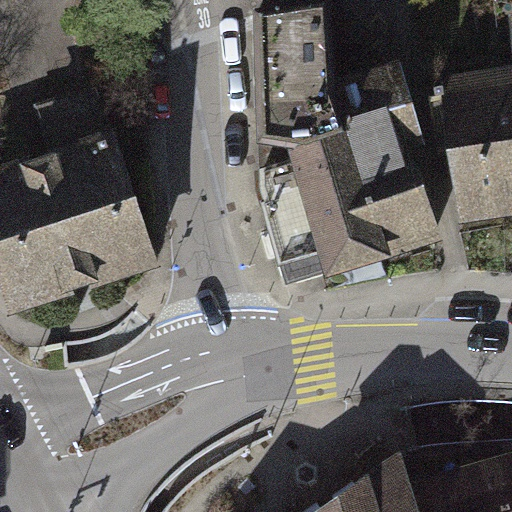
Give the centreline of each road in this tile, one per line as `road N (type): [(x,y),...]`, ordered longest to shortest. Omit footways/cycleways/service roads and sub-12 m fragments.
road 1 (residential): [(194,0),(210,292),(230,379)]
road 2 (residential): [(511,352),(405,351),(230,379)]
road 3 (residential): [(230,379),(0,462)]
